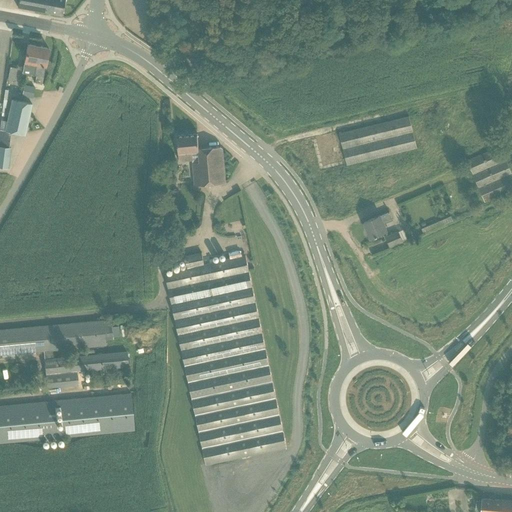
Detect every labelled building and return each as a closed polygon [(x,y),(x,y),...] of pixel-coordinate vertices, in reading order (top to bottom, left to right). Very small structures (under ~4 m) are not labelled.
[(18,0),(17,7),(61,16),(64,0),(18,0)] [(273,8),(264,10),(251,13),(250,13),(249,13),(250,14),(252,22),(254,28),(253,29),(254,29),(254,28),(276,23),(279,17),(277,10),(273,8)] [(33,70),(35,59),(37,60),(39,46),(27,44),(25,54),(22,69),(22,73),(29,74),(33,75),(35,70),(33,70)] [(35,70),(33,75),(36,76),(34,83),(41,84),(48,48),(39,46),(37,60),(35,59),(33,70),(35,70)] [(24,85),(21,96),(32,98),(34,87),(24,85)] [(12,99),(5,131),(24,135),(31,104),(12,99)] [(345,129),(340,130),(341,132),(338,133),(346,165),(417,148),(415,141),(408,116),(346,131),(345,129)] [(176,135),(177,145),(179,162),(192,161),(193,183),(225,179),(222,148),(220,146),(198,148),(197,133),(176,135)] [(511,176),(498,145),(465,160),(482,200),(511,187),(511,176)] [(0,167),(8,169),(11,147),(4,146),(1,146),(0,146),(0,167)] [(363,222),(370,238),(375,236),(377,236),(377,235),(386,230),(384,224),(393,220),(389,212),(380,216),(380,215),(363,222)] [(421,228),(423,233),(452,221),(449,216),(421,228)] [(390,246),(402,241),(398,232),(386,237),(390,246)] [(165,272),(173,307),(198,432),(206,466),(286,448),(279,414),(245,255),(204,264),(201,253),(185,256),(187,268),(165,272)] [(47,351),(51,350),(105,345),(104,336),(112,336),(111,320),(0,330),(0,355),(43,351),(47,351)] [(51,350),(47,351),(43,351),(46,387),(62,385),(62,383),(70,383),(70,372),(126,366),(125,352),(52,359),(51,350)] [(130,394),(0,406),(0,443),(134,430),(130,394)] [(476,501),(476,510),(481,511),(511,511),(511,500),(482,498),(482,501),(476,501)]
